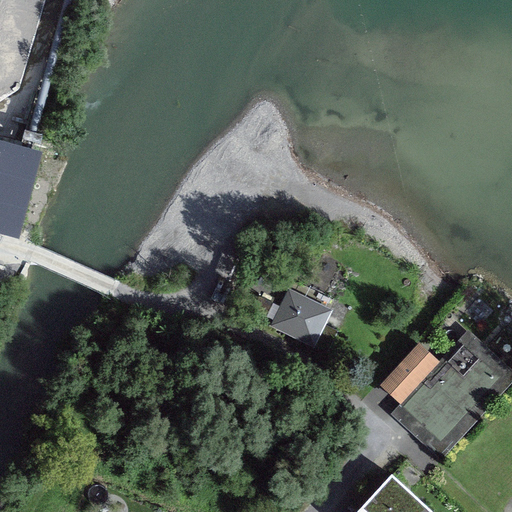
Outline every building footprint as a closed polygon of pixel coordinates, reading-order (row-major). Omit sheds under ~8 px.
[(288,291),(268,327),(314,349),(315,346),(329,352),(339,333),(325,326),(332,311),(288,291)] [(266,320),(273,305),(260,299),(253,314),(266,320)] [(511,384),(511,371),(469,331),(439,363),(400,406),(392,415),(442,460),(511,384)] [(381,388),(400,406),(439,363),(420,345),(381,388)] [(438,511),(392,469),(351,511),(438,511)]
